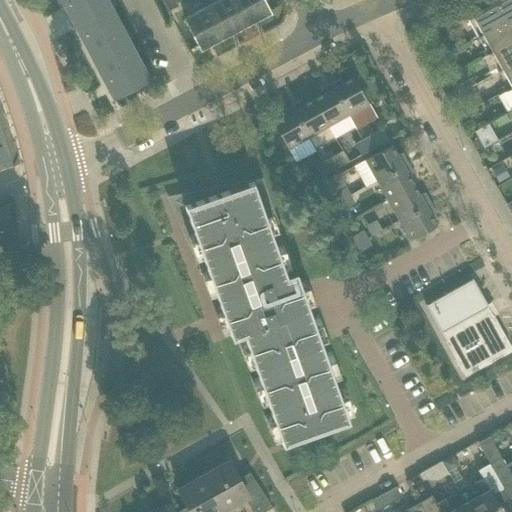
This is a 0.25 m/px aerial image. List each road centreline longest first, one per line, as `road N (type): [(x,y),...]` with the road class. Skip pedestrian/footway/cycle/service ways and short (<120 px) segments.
road 1 (tertiary): [(62,487),(80,298),(63,162)]
road 2 (tertiary): [(41,168),(55,249),(55,311),(35,484)]
road 3 (residential): [(511,268),(369,13)]
road 4 (residential): [(79,157),(330,30)]
